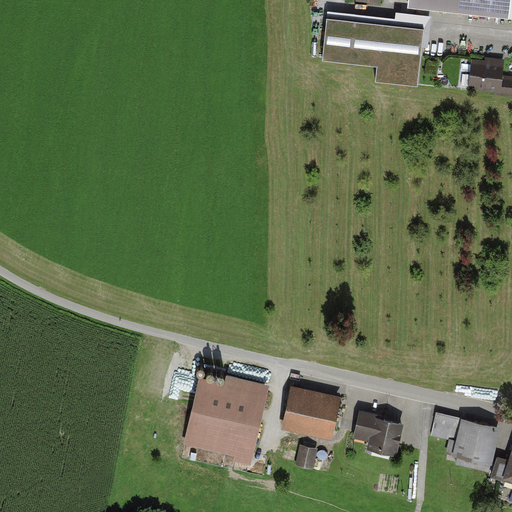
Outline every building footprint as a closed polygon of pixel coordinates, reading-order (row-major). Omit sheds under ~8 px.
[(511,0),(406,0),(405,11),(511,22),(511,0)] [(421,24),(325,15),(321,55),(376,61),(374,78),(415,82),(421,24)] [(482,64),(469,62),(465,94),(511,99),(511,97),(511,79),(500,78),(501,67),(494,66),(495,63),(483,61),(482,64)] [(205,380),(205,381),(206,382),(208,383),(209,383),(210,383),(211,382),(212,381),(213,379),(213,378),(212,377),(211,376),(210,375),(209,375),(208,375),(206,375),(205,376),(205,377),(205,379),(205,380)] [(222,378),(221,377),(219,377),(218,377),(217,377),(216,378),(215,379),(215,381),(215,382),(215,383),(216,384),(217,385),(219,385),(220,385),(221,384),(222,383),(223,382),(223,381),(222,379),(222,378)] [(265,389),(225,380),(223,387),(197,382),(181,447),(232,459),(232,464),(247,468),(265,389)] [(329,441),(338,400),(289,389),(280,430),(329,441)] [(400,425),(357,415),(351,441),(366,445),(365,452),(393,459),(400,425)] [(459,422),(433,416),(427,439),(453,446),(459,422)] [(498,431),(459,422),(453,446),(449,467),(487,476),(498,431)] [(314,451),(297,447),(293,467),(310,471),(314,451)]
